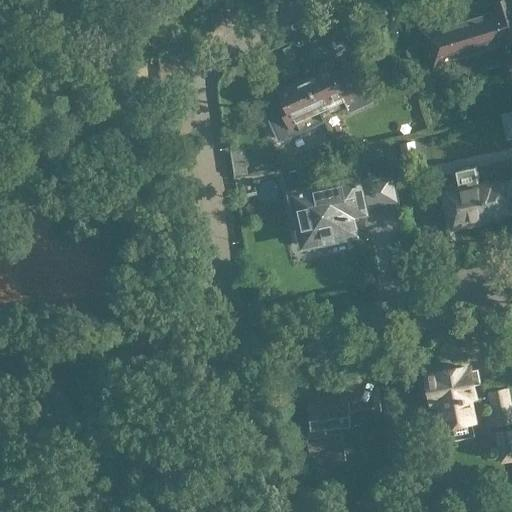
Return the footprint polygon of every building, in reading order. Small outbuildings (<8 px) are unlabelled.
[(456,63),(461,77),(511,62),(511,61),(511,0),(505,0),(443,19),(444,23),(420,30),(432,70),(456,63)] [(306,80),(325,122),(349,111),(351,115),(374,104),(366,86),(363,88),(354,68),(335,76),(332,68),(306,80)] [(325,122),(306,80),(279,92),(282,97),(278,99),(275,94),(262,100),(280,140),(324,120),(325,122)] [(418,165),(414,143),(401,146),(406,168),(418,165)] [(249,155),(233,158),(236,173),(252,170),(249,155)] [(368,208),(377,206),(371,180),(362,182),(361,175),(286,192),(299,252),(361,238),(356,218),(370,215),(368,208)] [(507,200),(503,179),(492,181),(492,182),(446,192),(453,227),(499,217),(496,203),(507,200)] [(428,372),(429,376),(426,376),(430,393),(427,394),(430,407),(436,406),(435,404),(439,403),(443,427),(472,422),(468,404),(474,403),(471,387),(478,385),(476,371),(468,373),(468,369),(441,374),(440,370),(428,372)] [(497,433),(501,462),(511,460),(511,430),(511,431),(504,392),(489,395),(494,426),(498,425),(499,433),(497,433)] [(380,406),(349,410),(348,396),(308,401),(312,428),(307,429),(310,455),(346,450),(344,436),(383,431),(380,406)]
